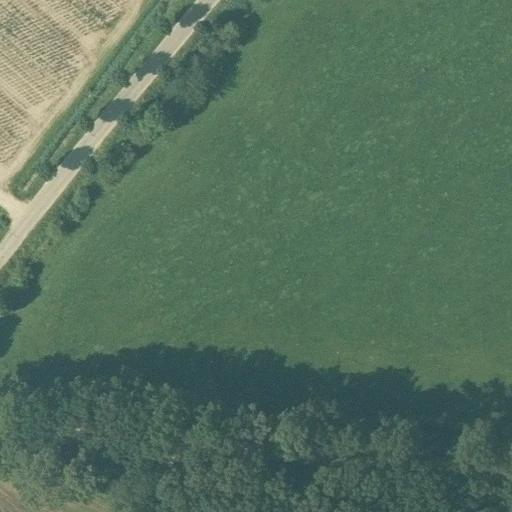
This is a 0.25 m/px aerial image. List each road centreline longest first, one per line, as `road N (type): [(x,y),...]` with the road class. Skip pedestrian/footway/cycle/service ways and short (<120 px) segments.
road 1 (track): [(511,477),(0,426)]
road 2 (unclassified): [(0,267),(212,0)]
